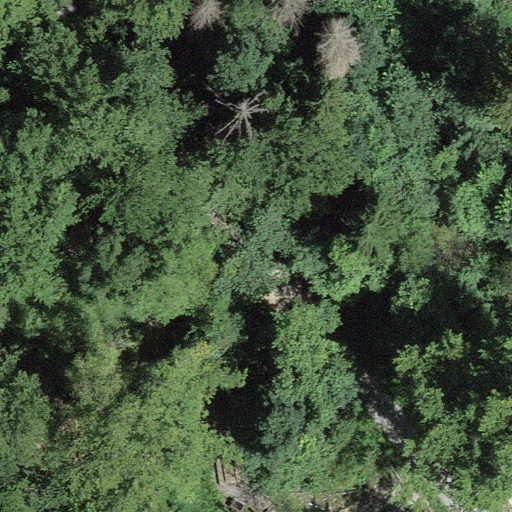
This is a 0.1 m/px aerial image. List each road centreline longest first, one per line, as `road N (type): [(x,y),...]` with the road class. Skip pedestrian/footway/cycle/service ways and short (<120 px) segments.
road 1 (track): [(61,0),(281,293),(471,511)]
road 2 (track): [(174,394),(166,0)]
